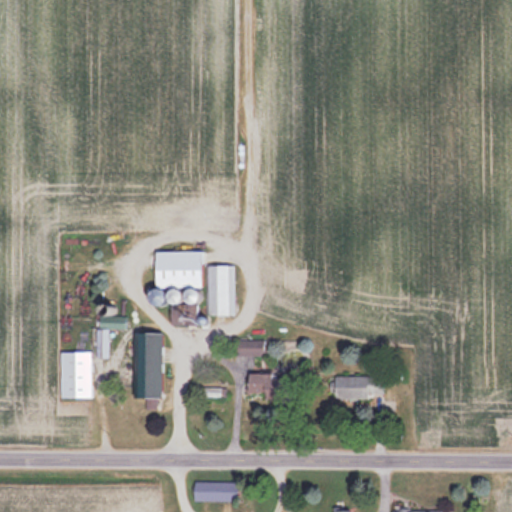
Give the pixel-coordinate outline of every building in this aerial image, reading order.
[(235,265),(199,265),(199,251),(151,252),(151,287),(207,287),(207,316),(236,315),(235,265)] [(131,333),(132,397),(163,397),(162,333),(131,333)] [(235,356),(264,356),(264,341),(235,341),(235,356)] [(58,352),(58,397),(90,397),(90,352),(58,352)] [(247,375),(248,389),(266,387),(265,374),(247,375)] [(333,376),(334,399),(385,398),(384,375),(333,376)] [(227,482),(192,482),(192,500),(227,500),(227,482)]
